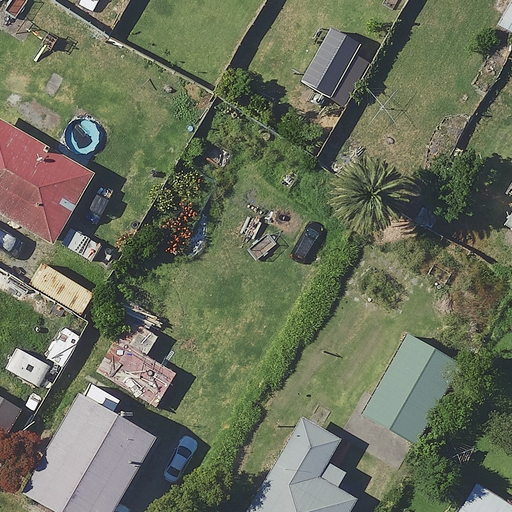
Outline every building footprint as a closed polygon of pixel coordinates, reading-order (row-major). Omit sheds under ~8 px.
[(511,0),(499,0),(489,20),(511,32),(511,0)] [(85,170),(0,121),(0,213),(45,240),(85,170)] [(511,179),(490,219),(511,231),(511,179)] [(453,359),(401,331),(357,411),(409,439),(453,359)] [(169,369),(111,335),(91,368),(149,403),(169,369)] [(92,511),(144,427),(68,382),(10,480),(63,511),(92,511)] [(333,433),(292,410),(234,511),(338,511),(347,497),(309,475),(333,433)] [(511,511),(511,509),(465,481),(446,511),(511,511)]
